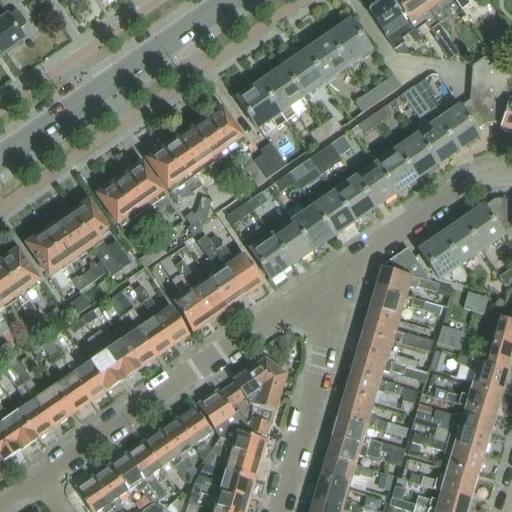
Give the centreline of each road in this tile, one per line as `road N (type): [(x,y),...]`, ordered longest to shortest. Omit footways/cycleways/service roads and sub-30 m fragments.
road 1 (residential): [(39,477),(349,264)]
road 2 (secondary): [(0,158),(229,0)]
road 3 (residential): [(276,511),(349,264)]
road 4 (residential): [(349,264),(462,187),(511,174)]
